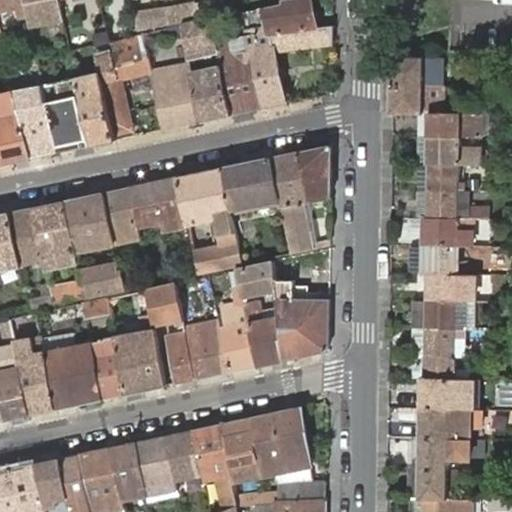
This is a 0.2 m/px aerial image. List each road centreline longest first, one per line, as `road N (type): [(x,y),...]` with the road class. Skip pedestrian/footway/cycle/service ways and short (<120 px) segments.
road 1 (residential): [(366,112),(0,188)]
road 2 (residential): [(0,448),(363,372)]
road 3 (tertiary): [(366,112),(363,372)]
road 4 (tertiary): [(363,372),(362,511)]
